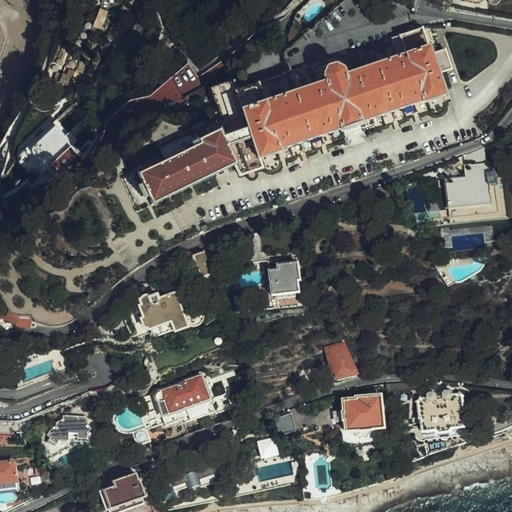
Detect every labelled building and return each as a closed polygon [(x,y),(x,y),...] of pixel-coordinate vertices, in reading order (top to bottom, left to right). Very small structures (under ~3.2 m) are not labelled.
[(331,12),(345,0),(321,0),(321,1),(331,12)] [(43,10),(25,12),(27,27),(41,25),(43,10)] [(27,27),(25,12),(17,12),(19,27),(27,27)] [(41,30),(41,25),(27,27),(28,35),(40,34),(41,30)] [(27,27),(19,27),(20,36),(28,35),(27,27)] [(242,167),(241,179),(264,171),(260,159),(280,152),(281,150),(341,129),(343,131),(362,124),(362,122),(424,101),(425,103),(445,96),(438,74),(431,55),(422,30),(394,40),(397,48),(334,70),(332,63),(234,98),(231,87),(218,92),(228,121),(221,121),(242,167)] [(289,37),(290,45),(299,38),(292,31),(289,37)] [(38,56),(40,34),(28,35),(30,54),(38,56)] [(28,35),(20,36),(18,36),(20,54),(28,53),(30,54),(28,35)] [(444,51),(431,55),(438,74),(450,69),(444,51)] [(17,66),(35,69),(36,64),(30,59),(18,56),(17,66)] [(15,76),(32,79),(35,69),(17,66),(15,76)] [(74,72),(69,71),(68,76),(57,73),(54,81),(70,86),(74,72)] [(13,89),(28,92),(30,86),(32,79),(15,76),(13,89)] [(209,86),(189,96),(197,112),(217,103),(209,86)] [(12,102),(23,105),(28,92),(13,89),(12,102)] [(8,114),(15,116),(23,105),(12,102),(6,101),(5,108),(8,114)] [(152,206),(242,167),(221,121),(195,133),(199,142),(193,144),(195,149),(137,175),(152,206)] [(59,173),(52,166),(43,175),(35,166),(39,162),(29,152),(56,126),(58,125),(56,123),(20,156),(19,159),(19,162),(21,166),(42,189),(59,173)] [(79,124),(71,129),(75,138),(84,133),(79,124)] [(56,126),(29,152),(39,162),(35,166),(43,175),(52,166),(71,148),(63,139),(65,137),(56,126)] [(495,161),(422,186),(418,189),(413,195),(411,201),(413,227),(509,219),(508,201),(507,201),(506,192),(491,193),(490,188),(498,188),(495,161)] [(216,250),(206,254),(211,269),(222,265),(216,250)] [(211,269),(206,254),(195,258),(199,269),(197,271),(200,279),(213,274),(211,269)] [(279,272),(271,273),(273,297),(299,293),(297,282),(300,281),(298,264),(279,266),(279,272)] [(213,274),(215,280),(226,276),(222,265),(211,269),(213,274)] [(148,329),(148,331),(151,330),(171,323),(174,331),(175,333),(186,329),(186,327),(183,320),(182,318),(183,318),(175,297),(159,302),(157,297),(150,300),(150,299),(149,299),(147,299),(145,299),(143,300),(142,302),(141,302),(143,307),(140,308),(145,320),(142,321),(145,330),(148,329)] [(130,302),(126,306),(137,336),(146,331),(145,330),(142,321),(137,307),(130,302)] [(12,313),(7,306),(0,311),(0,319),(1,320),(3,319),(15,325),(18,317),(12,313)] [(126,306),(122,309),(132,338),(137,336),(126,306)] [(190,317),(183,320),(186,327),(193,324),(194,325),(196,325),(199,324),(201,322),(201,320),(201,317),(200,315),(198,314),(195,314),(192,315),(190,317)] [(15,325),(15,328),(28,329),(29,323),(18,317),(15,325)] [(171,323),(151,330),(154,338),(174,331),(171,323)] [(348,351),(329,356),(335,381),(357,375),(348,351)] [(204,375),(181,383),(181,385),(155,394),(158,402),(143,407),(149,427),(151,426),(152,430),(184,419),(186,423),(215,413),(211,400),(213,399),(210,391),(214,390),(211,382),(207,383),(204,375)] [(421,384),(388,386),(389,394),(421,391),(421,384)] [(429,400),(421,400),(419,403),(420,404),(421,419),(423,419),(424,432),(437,432),(439,434),(450,433),(453,430),(465,428),(464,415),(465,415),(464,398),(460,394),(460,396),(453,396),(451,394),(447,394),(444,398),(438,398),(434,395),(431,396),(429,400)] [(344,414),(343,414),(343,420),(345,421),(346,432),(359,431),(359,432),(372,431),(373,430),(385,429),(382,397),(356,399),(357,401),(344,401),(344,414)] [(281,435),(297,430),(291,413),(275,418),(281,435)] [(82,419),(81,417),(65,417),(65,420),(58,423),(57,428),(52,430),(50,435),(53,438),(51,441),(58,444),(60,441),(69,440),(70,430),(79,430),(79,435),(88,435),(89,432),(92,429),(89,427),(89,421),(88,420),(82,419)] [(25,422),(7,422),(0,421),(0,434),(15,435),(15,432),(25,433),(25,422)] [(135,432),(139,444),(153,439),(149,427),(135,432)] [(275,437),(258,440),(261,458),(278,455),(275,437)] [(118,439),(101,446),(107,461),(125,453),(118,439)] [(174,467),(165,470),(170,485),(173,484),(175,487),(188,482),(191,489),(201,486),(200,480),(214,476),(217,482),(232,477),(227,462),(236,459),(232,448),(210,456),(210,457),(200,461),(202,467),(195,469),(193,464),(183,467),(182,471),(178,473),(175,471),(174,467)] [(0,484),(16,483),(14,464),(0,465),(0,484)] [(165,470),(151,475),(157,491),(170,486),(170,485),(165,470)] [(125,511),(127,511),(130,511),(145,506),(143,500),(148,497),(145,488),(146,487),(143,479),(139,481),(136,475),(115,482),(116,487),(101,493),(107,511),(116,508),(123,506),(125,511)] [(0,491),(17,490),(16,483),(0,484),(0,491)] [(130,511),(159,511),(156,502),(145,506),(130,511)]
